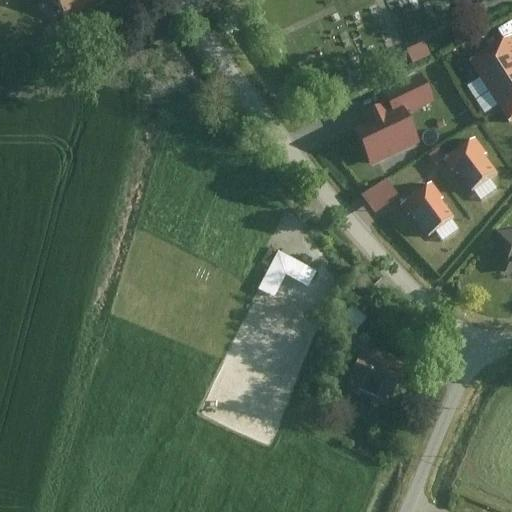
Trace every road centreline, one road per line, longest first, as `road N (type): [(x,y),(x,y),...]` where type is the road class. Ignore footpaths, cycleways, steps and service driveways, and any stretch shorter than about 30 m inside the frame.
road 1 (residential): [(187,3),(250,102),(308,172),(389,268),(477,350)]
road 2 (unclassified): [(409,511),(477,350)]
